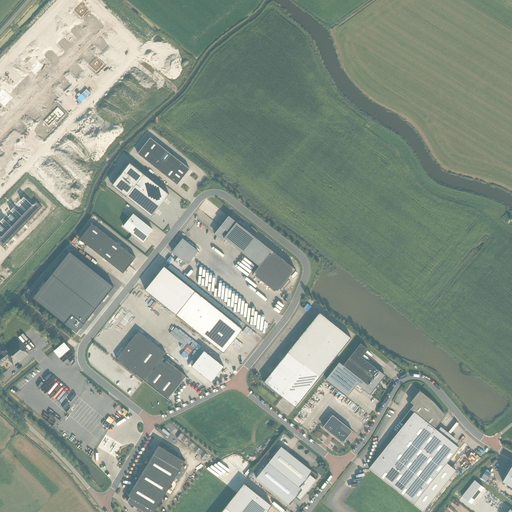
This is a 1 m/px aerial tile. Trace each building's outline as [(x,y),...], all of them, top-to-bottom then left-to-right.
[(56,112),(39,130),(47,138),(53,132),(52,131),(54,128),(55,129),(64,120),(56,112)] [(150,138),(138,154),(177,185),(190,169),(150,138)] [(113,185),(113,186),(152,217),(169,194),(131,164),(130,164),(129,164),(123,172),(123,173),(120,177),(119,177),(113,185)] [(0,235),(0,244),(3,247),(42,207),(36,201),(32,205),(22,216),(12,226),(2,237),(0,235)] [(133,215),(124,226),(143,242),(153,230),(149,227),(133,215)] [(229,216),(215,234),(223,240),(224,238),(259,267),(253,274),(276,293),(295,269),(272,251),(229,216)] [(92,224),(80,240),(123,274),(136,258),(92,224)] [(188,265),(198,251),(183,239),(172,252),(188,265)] [(72,249),(35,296),(79,331),(116,284),(72,249)] [(217,251),(216,252),(225,261),(227,259),(217,251)] [(185,263),(178,257),(174,262),(181,267),(185,263)] [(164,267),(145,291),(224,353),(243,330),(164,267)] [(351,338),(319,313),(264,382),(296,408),(351,338)] [(138,331),(116,359),(167,400),(171,395),(171,396),(171,395),(175,390),(178,386),(182,382),(182,381),(186,376),(174,367),(175,367),(174,366),(171,364),(170,363),(167,361),(166,360),(163,357),(166,353),(138,331)] [(0,357),(0,361),(1,363),(8,358),(14,366),(20,361),(20,362),(28,355),(25,351),(27,350),(18,339),(4,352),(1,348),(0,348),(0,353),(1,356),(0,357)] [(34,350),(38,346),(33,340),(28,344),(34,350)] [(339,363),(326,380),(348,397),(357,385),(369,395),(385,375),(361,357),(368,349),(361,344),(343,366),(339,363)] [(58,351),(62,356),(69,349),(65,345),(58,351)] [(224,367),(204,351),(192,367),(211,382),(224,367)] [(420,391),(410,403),(414,405),(411,409),(414,412),(369,469),(423,511),(456,471),(447,463),(459,448),(435,429),(439,423),(438,421),(439,420),(440,421),(445,416),(432,401),(420,391)] [(75,416),(82,405),(79,403),(72,414),(75,416)] [(343,443),(352,431),(333,415),(323,427),(343,443)] [(96,430),(86,445),(97,452),(105,440),(106,441),(109,438),(96,430)] [(182,443),(204,460),(208,454),(186,438),(182,443)] [(134,507),(143,511),(154,511),(185,462),(159,446),(128,496),(130,497),(127,502),(132,508),(134,507)] [(319,477),(281,447),(256,478),(290,505),(297,497),(300,500),(319,477)] [(511,466),(502,482),(511,487),(511,466)] [(484,488),(475,481),(462,496),(471,504),(484,488)] [(244,484),(221,511),(267,511),(272,506),(244,484)]
